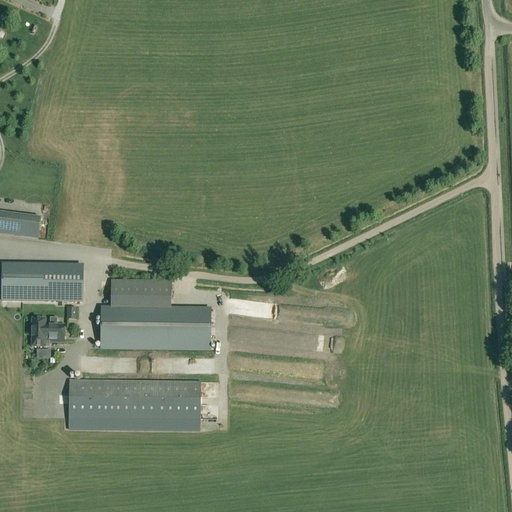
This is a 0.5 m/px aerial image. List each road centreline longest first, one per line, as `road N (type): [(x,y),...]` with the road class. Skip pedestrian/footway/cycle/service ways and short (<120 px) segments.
road 1 (track): [(0,245),(272,281),(499,175)]
road 2 (track): [(511,451),(490,30)]
